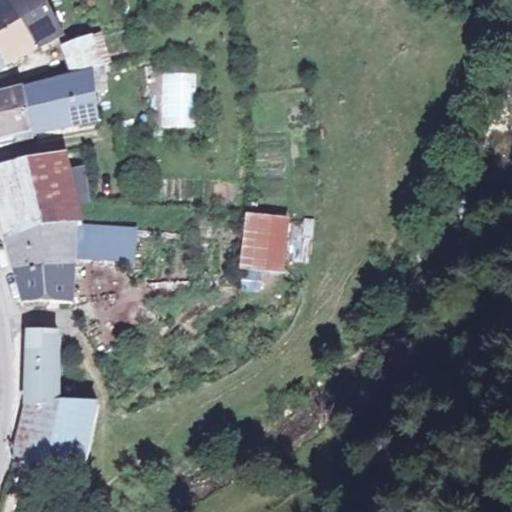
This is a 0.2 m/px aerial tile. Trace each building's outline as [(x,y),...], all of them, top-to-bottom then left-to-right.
[(0,74),(63,42),(47,0),(18,0),(0,11),(0,74)] [(90,73),(101,68),(93,46),(68,57),(75,78),(90,73)] [(91,77),(95,96),(108,93),(102,68),(101,68),(90,73),(91,77)] [(195,127),(192,72),(159,74),(162,129),(195,127)] [(34,93),(26,95),(37,137),(102,125),(95,96),(91,77),(75,81),(34,93)] [(26,95),(0,101),(0,148),(37,137),(26,95)] [(64,230),(75,229),(79,229),(72,199),(85,198),(77,171),(68,174),(67,166),(49,171),(0,182),(0,214),(8,244),(28,238),(38,236),(51,231),(64,230)] [(242,209),(235,267),(283,273),(290,215),(242,209)] [(26,316),(69,320),(70,287),(73,260),(75,229),(64,230),(51,231),(38,236),(28,238),(8,244),(26,316)] [(141,233),(83,231),(81,249),(115,250),(114,267),(139,268),(141,233)] [(259,292),(260,276),(240,275),(239,290),(259,292)] [(20,471),(85,487),(92,450),(95,440),(99,431),(66,421),(64,349),(29,350),(31,390),(31,406),(30,414),(25,443),(20,471)]
